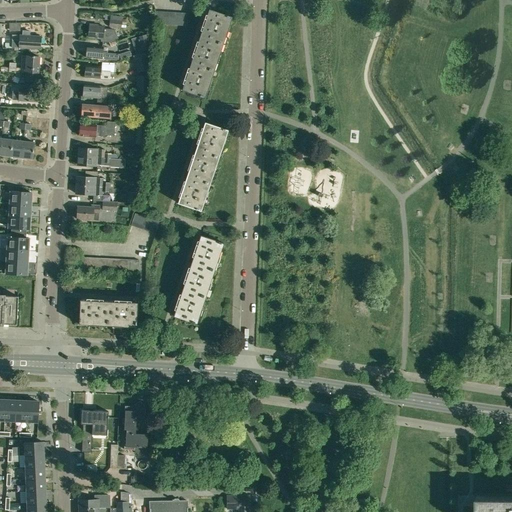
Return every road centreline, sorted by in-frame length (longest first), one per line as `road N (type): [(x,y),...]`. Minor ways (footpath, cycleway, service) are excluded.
road 1 (residential): [(249,374),(259,0)]
road 2 (secondary): [(511,417),(249,374)]
road 3 (residential): [(55,359),(58,177)]
road 4 (residential): [(58,177),(69,11)]
road 5 (residential): [(67,511),(57,371)]
road 6 (secondary): [(249,374),(111,367)]
